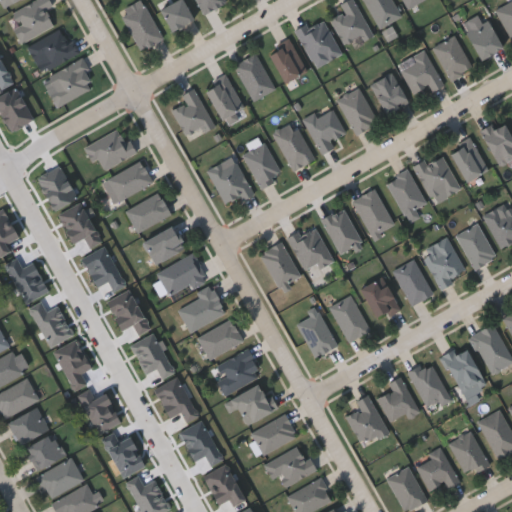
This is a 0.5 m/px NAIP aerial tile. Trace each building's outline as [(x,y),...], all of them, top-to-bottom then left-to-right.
[(0,0),(16,0),(2,8),(0,4),(0,0)] [(53,26),(22,42),(7,14),(35,0),(48,0),(52,6),(45,10),(53,26)] [(141,0),(162,39),(141,51),(119,12),(141,0)] [(159,8),(179,0),(182,0),(192,22),(168,31),(159,8)] [(203,14),(195,0),(223,0),(225,2),(203,14)] [(353,0),(371,34),(344,48),(330,18),(341,12),(337,4),(345,0),(353,0)] [(364,0),(391,0),(400,18),(377,29),(364,0)] [(401,0),(424,0),(404,8),(401,0)] [(511,41),(494,11),(511,1),(511,41)] [(339,53),(313,65),(295,28),(322,16),(339,53)] [(465,33),(487,21),(501,49),(479,60),(465,33)] [(64,28),(77,55),(45,70),(41,59),(34,62),(26,46),(64,28)] [(472,68),(450,80),(432,48),(454,35),(472,68)] [(267,48),(291,39),(305,73),(281,82),(267,48)] [(442,86),(430,91),(428,87),(413,95),(400,68),(413,62),(411,57),(425,50),(442,86)] [(274,89),(251,100),(234,64),(256,53),(274,89)] [(81,60),(94,89),(57,105),(44,76),(81,60)] [(407,102),(385,114),(369,85),(391,73),(407,102)] [(221,120),(202,88),(224,74),(244,106),(221,120)] [(212,124),(186,137),(172,109),(185,102),(181,94),(194,87),(212,124)] [(378,121),(357,134),(336,100),(357,87),(378,121)] [(333,147),(321,153),(302,119),(314,112),(316,116),(331,108),(345,133),(330,141),(333,147)] [(502,120),(511,138),(511,159),(499,166),(480,131),(502,120)] [(292,170),(271,133),(293,121),(314,158),(292,170)] [(83,146),(121,127),(134,154),(102,170),(98,160),(92,163),(83,146)] [(488,169),(466,181),(448,149),(469,137),(488,169)] [(242,153),(264,141),(282,175),(260,187),(242,153)] [(414,166),(441,153),(459,190),(432,203),(414,166)] [(235,157),(252,193),(224,205),(208,169),(235,157)] [(152,182),(119,200),(107,178),(140,160),(152,182)] [(407,221),(385,182),(407,169),(425,202),(412,209),(416,216),(407,221)] [(375,188),(393,225),(369,236),(352,199),(375,188)] [(137,232),(124,210),(158,192),(170,214),(137,232)] [(482,214),(511,201),(511,203),(511,242),(499,249),(482,214)] [(321,219),(342,207),(361,241),(340,253),(321,219)] [(314,223),(332,261),(305,273),(288,236),(314,223)] [(495,256),(474,268),(455,236),(476,223),(495,256)] [(184,249),(154,264),(142,241),(172,226),(184,249)] [(440,288),(420,251),(446,237),(466,273),(440,288)] [(300,276),(278,288),(258,253),(280,240),(300,276)] [(169,298),(157,271),(194,254),(206,281),(169,298)] [(392,269),(414,259),(432,294),(410,305),(392,269)] [(375,320),(359,289),(382,277),(398,307),(375,320)] [(188,331),(176,305),(211,288),(224,313),(188,331)] [(370,329),(349,342),(328,307),(349,295),(370,329)] [(315,356),(295,323),(309,315),(306,311),(314,307),(336,344),(315,356)] [(511,311),(511,335),(502,317),(511,311)] [(242,342),(207,358),(197,335),(231,319),(242,342)] [(508,351),(507,352),(511,361),(490,374),(468,337),(492,323),(508,351)] [(0,330),(8,345),(0,349),(0,330)] [(485,383),(464,396),(441,356),(462,343),(485,383)] [(215,365),(246,348),(260,374),(224,394),(217,380),(222,377),(215,365)] [(23,372),(0,385),(0,356),(11,350),(23,372)] [(447,393),(426,405),(407,372),(428,360),(447,393)] [(387,382),(400,376),(417,410),(390,423),(377,396),(391,390),(387,382)] [(0,411),(0,390),(27,377),(37,399),(2,416),(0,411)] [(230,410),(225,399),(258,384),(266,400),(271,398),(276,408),(244,424),(236,407),(230,410)] [(387,432),(361,445),(345,415),(359,408),(355,400),(368,393),(387,432)] [(6,421),(36,405),(48,427),(18,443),(6,421)] [(478,420),(501,409),(511,432),(511,450),(496,458),(478,420)] [(261,454),(250,431),(285,413),(296,436),(261,454)] [(470,431),(488,464),(466,476),(448,442),(470,431)] [(63,455),(35,469),(24,447),(51,433),(63,455)] [(263,462),(299,446),(304,458),(309,456),(316,471),(283,486),(278,475),(271,478),(263,462)] [(429,490),(415,464),(429,457),(427,453),(440,446),(458,481),(446,487),(443,482),(429,490)] [(36,476),(69,456),(82,477),(50,498),(36,476)] [(332,502),(306,511),(294,511),(287,492),(322,478),(332,502)] [(98,503),(83,511),(56,511),(51,503),(85,482),(98,503)]
